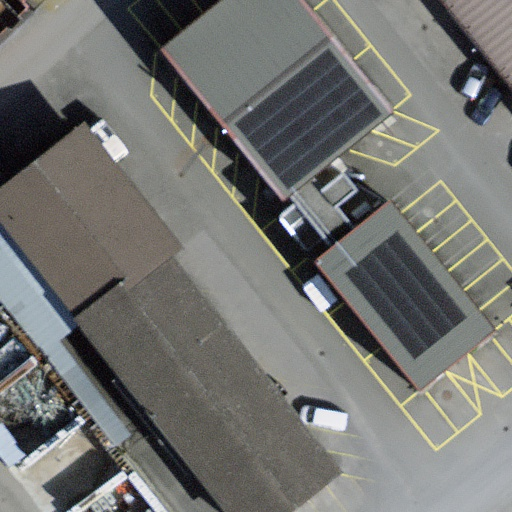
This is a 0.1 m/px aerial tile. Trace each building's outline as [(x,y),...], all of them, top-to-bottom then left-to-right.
[(392,108),(305,0),(236,0),(174,50),(288,191),(392,108)] [(511,0),(457,0),(511,67),(511,0)] [(89,120),(0,189),(0,205),(240,511),(293,511),(342,474),(171,257),(187,244),(89,120)] [(400,195),(320,259),(425,391),(505,328),(400,195)] [(96,511),(177,511),(146,472),(96,511)]
